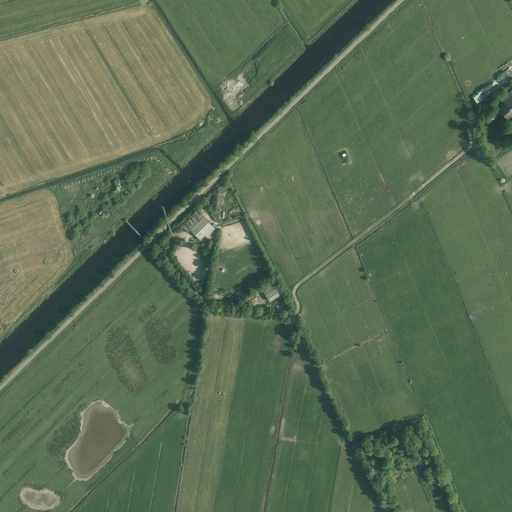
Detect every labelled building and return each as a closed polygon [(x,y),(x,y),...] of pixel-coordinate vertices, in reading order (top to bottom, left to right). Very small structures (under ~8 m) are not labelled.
[(511,88),(501,98),(505,103),(511,110),(511,88)] [(511,115),(511,110),(505,103),(498,109),(508,119),(511,115)] [(225,192),(219,186),(213,192),(216,195),(214,197),(215,198),(212,200),(219,206),(225,200),(223,199),(225,197),(223,194),(225,192)] [(217,229),(199,210),(185,223),(201,240),(206,235),(210,240),(216,235),(217,229)] [(280,281),(265,290),(270,300),(286,292),(280,281)] [(379,458),(373,460),(377,470),(383,467),(379,458)]
